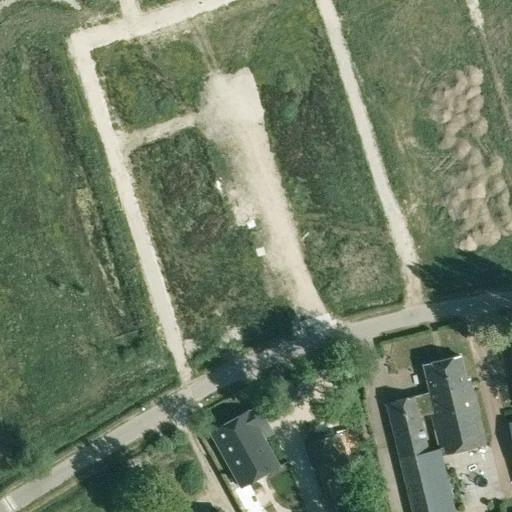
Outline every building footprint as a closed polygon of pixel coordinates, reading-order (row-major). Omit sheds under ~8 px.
[(260,0),(259,0),(231,9),(240,39),(242,38),(247,52),(274,43),(270,29),(269,30),(261,4),(262,3),(260,0)] [(272,0),(262,3),(261,4),(269,30),(270,29),(311,16),(305,0),(272,0)] [(168,29),(138,38),(140,42),(149,68),(148,68),(152,82),(180,73),(175,59),(178,59),(168,29)] [(140,42),(99,55),(107,81),(148,68),(149,68),(140,42)] [(219,42),(208,45),(213,61),(224,57),(219,42)] [(208,45),(196,49),(201,64),(213,61),(208,45)] [(282,66),(270,70),(277,92),(289,88),(282,66)] [(289,88),(277,92),(281,104),(297,99),(293,87),(289,88)] [(309,104),(295,109),(304,136),(318,132),(318,131),(344,123),(347,122),(338,92),(308,102),(309,104)] [(171,101),(159,105),(166,127),(178,124),(171,101)] [(344,123),(318,131),(318,132),(331,172),(357,164),(344,123)] [(180,130),(168,134),(175,156),(187,152),(180,130)] [(157,145),(131,153),(144,194),(144,195),(170,186),(157,145)] [(315,169),(303,173),(310,195),(322,191),(315,169)] [(144,194),(140,195),(149,225),(179,215),(178,213),(192,209),(184,181),(170,186),(144,195),(144,194)] [(322,191),(310,195),(317,217),(329,214),(322,191)] [(207,215),(191,220),(195,231),(210,226),(207,215)] [(369,238),(325,252),(333,276),(346,272),(347,275),(377,265),(369,238)] [(219,259),(205,263),(212,284),(225,280),(235,310),(261,302),(247,260),(222,268),(219,259)] [(194,277),(168,285),(182,327),(208,319),(198,288),(212,284),(205,263),(191,268),(194,277)] [(453,511),(440,456),(485,445),(469,380),(465,381),(460,357),(423,366),(429,393),(386,404),(412,511),(453,511)] [(248,413),(248,412),(210,433),(241,488),(278,467),(256,427),(265,422),(258,408),(248,413)] [(304,446),(325,506),(359,494),(337,434),(304,446)]
